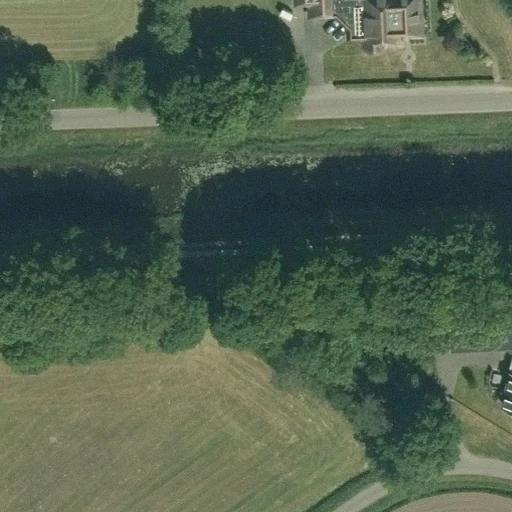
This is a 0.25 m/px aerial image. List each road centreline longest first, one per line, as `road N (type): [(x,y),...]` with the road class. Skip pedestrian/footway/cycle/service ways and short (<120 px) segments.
road 1 (unclassified): [(0,120),(511,98)]
road 2 (track): [(460,467),(443,425),(406,388),(228,293),(180,250)]
road 3 (unclassified): [(347,511),(414,473),(511,473)]
